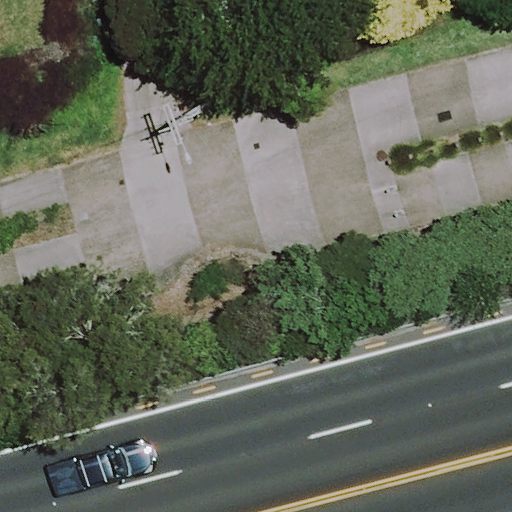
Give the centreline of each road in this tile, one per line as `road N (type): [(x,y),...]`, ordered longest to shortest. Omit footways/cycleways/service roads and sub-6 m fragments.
road 1 (residential): [(0,294),(173,249),(327,138),(511,90)]
road 2 (trunk): [(265,511),(511,451)]
